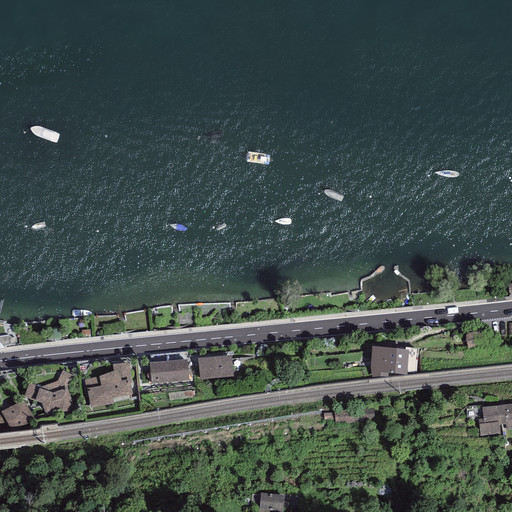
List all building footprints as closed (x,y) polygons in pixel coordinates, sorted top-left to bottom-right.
[(480,331),(465,333),(466,341),(468,349),(483,346),(480,331)] [(438,341),(455,339),(454,332),(438,334),(438,341)] [(0,348),(13,346),(11,335),(0,336),(0,348)] [(409,350),(372,346),(370,368),(372,378),(388,376),(388,373),(407,375),(409,350)] [(231,356),(198,358),(200,379),(233,377),(231,356)] [(187,359),(149,363),(151,384),(189,380),(187,359)] [(98,376),(85,380),(90,408),(113,404),(112,399),(132,394),(130,363),(112,363),(113,371),(98,376)] [(40,387),(29,383),(24,397),(41,403),(47,418),(75,408),(67,387),(74,378),(64,370),(58,382),(40,387)] [(25,400),(1,411),(2,413),(0,413),(0,427),(2,431),(10,427),(12,432),(35,421),(25,400)] [(511,403),(499,405),(501,424),(505,424),(506,430),(511,429),(511,403)] [(499,425),(501,424),(499,405),(482,407),(483,419),(478,420),(480,436),(500,433),(499,425)] [(375,408),(334,411),(334,413),(324,414),(324,420),(335,420),(335,422),(344,422),(345,424),(376,422),(375,408)] [(283,511),(285,496),(260,493),(258,511),(283,511)]
